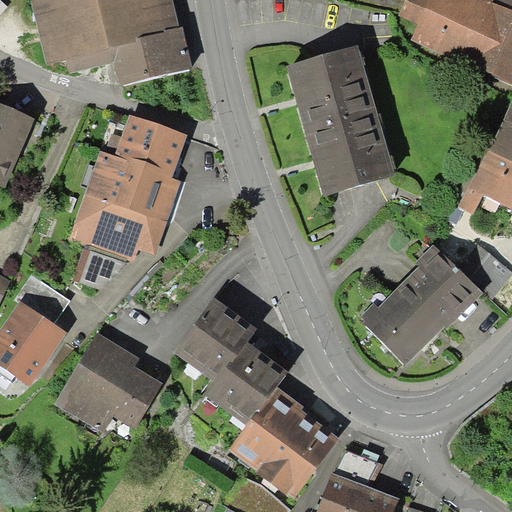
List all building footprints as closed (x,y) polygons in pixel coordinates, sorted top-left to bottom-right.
[(163,35),(153,0),(33,0),(49,66),(113,51),(121,88),(187,73),(177,31),(163,35)] [(411,41),(511,89),(511,0),(483,0),(481,5),(470,0),(430,0),(430,2),(425,0),(409,0),(402,16),(419,24),(411,41)] [(305,135),(371,116),(353,52),(287,71),(305,135)] [(511,108),(504,127),(469,191),(511,212),(511,108)] [(0,186),(0,187),(27,125),(0,112),(0,186)] [(389,179),(371,116),(305,135),(324,198),(389,179)] [(102,157),(73,240),(113,254),(119,238),(143,246),(181,139),(131,121),(116,162),(102,157)] [(477,250),(458,274),(475,290),(495,265),(477,250)] [(437,254),(404,288),(441,325),(472,293),(475,291),(475,290),(458,274),(437,254)] [(364,329),(401,367),(442,326),(441,325),(404,288),(364,329)] [(215,383),(206,396),(247,426),(270,396),(283,378),(243,348),(252,335),(210,304),(174,353),(215,383)] [(15,380),(24,385),(59,333),(22,308),(0,339),(0,378),(11,385),(15,380)] [(106,411),(134,428),(158,389),(89,347),(54,405),(95,429),(106,411)] [(247,426),(229,450),(293,498),(334,444),(270,396),(247,426)] [(392,511),(395,505),(363,492),(367,483),(368,484),(376,470),(374,469),(376,465),(343,452),(329,480),(328,479),(315,511),(392,511)] [(288,511),(259,487),(232,475),(216,506),(226,511),(225,511),(288,511)] [(37,481),(28,481),(27,498),(37,505),(55,499),(52,491),(37,481)]
